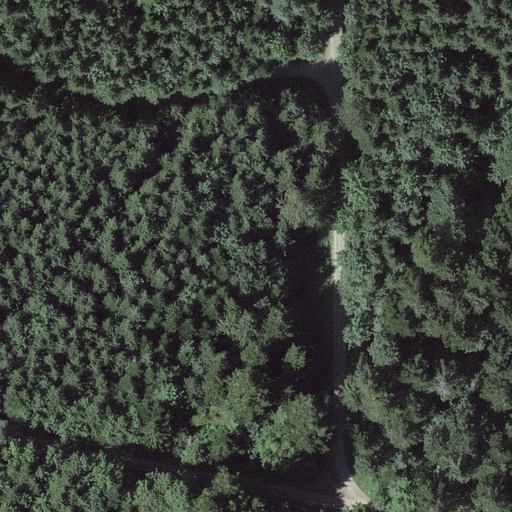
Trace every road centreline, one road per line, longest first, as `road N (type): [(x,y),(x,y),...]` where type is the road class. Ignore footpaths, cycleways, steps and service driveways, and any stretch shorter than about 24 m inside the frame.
road 1 (track): [(329,511),(336,426),(334,63)]
road 2 (track): [(0,54),(141,105),(334,63),(334,0)]
road 3 (track): [(0,433),(362,511)]
